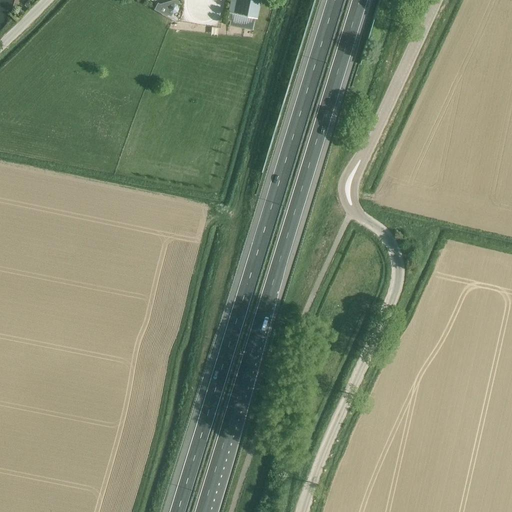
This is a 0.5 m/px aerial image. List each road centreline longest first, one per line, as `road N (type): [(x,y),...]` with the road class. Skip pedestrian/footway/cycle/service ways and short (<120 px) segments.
road 1 (unclassified): [(302,511),(397,283),(382,234),(351,213),(344,195),(438,0)]
road 2 (motorway): [(202,511),(359,0)]
road 3 (motorway): [(334,0),(177,511)]
road 4 (unknown): [(291,0),(240,202),(229,217),(216,218)]
